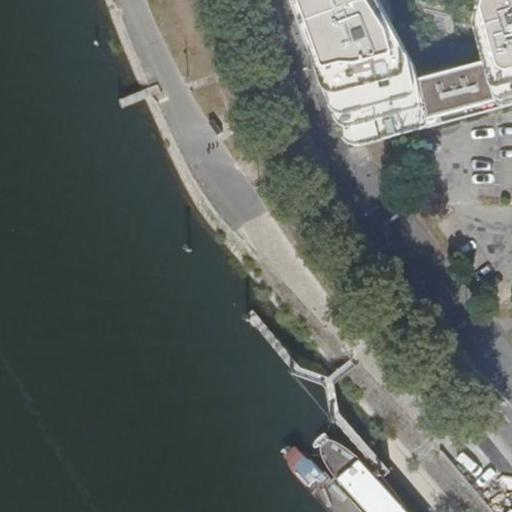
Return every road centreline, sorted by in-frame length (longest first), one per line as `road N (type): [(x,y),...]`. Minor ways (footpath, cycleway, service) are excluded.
road 1 (secondary): [(248,0),(336,216),(464,380),(495,393)]
road 2 (secondary): [(495,393),(343,189),(275,0)]
